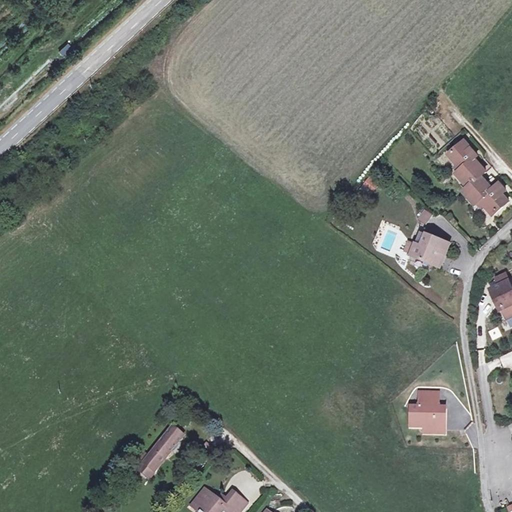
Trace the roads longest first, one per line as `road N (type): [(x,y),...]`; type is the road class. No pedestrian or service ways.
road 1 (residential): [(511,227),(467,273),(467,349),(492,452),(491,511)]
road 2 (secondary): [(160,0),(0,148)]
road 3 (residential): [(193,399),(311,511)]
